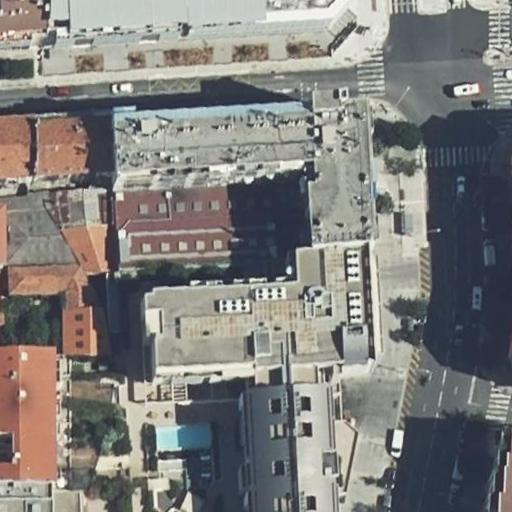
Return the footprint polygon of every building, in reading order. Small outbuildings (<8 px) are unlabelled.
[(0,0),(0,52),(36,50),(43,50),(45,19),(45,0),(0,0)] [(264,37),(262,0),(45,0),(45,19),(36,50),(116,46),(136,45),(150,44),(203,41),(247,38),(310,35),(279,36),(264,37)] [(262,0),(264,37),(279,36),(310,35),(320,35),(343,7),(348,0),(262,0)] [(137,271),(308,261),(364,257),(372,257),(365,138),(364,126),(356,120),(340,121),(339,110),(306,112),(306,122),(297,123),(215,128),(140,133),(131,133),(131,123),(108,124),(112,179),(113,191),(114,206),(117,266),(117,273),(137,271)] [(70,126),(33,128),(36,183),(112,179),(108,124),(70,126)] [(0,185),(36,183),(33,128),(0,129),(0,185)] [(27,196),(28,201),(28,213),(60,210),(114,206),(113,191),(27,196)] [(28,201),(0,202),(0,214),(28,213),(28,201)] [(28,213),(0,214),(0,271),(11,272),(79,268),(117,266),(115,242),(114,206),(60,210),(28,213)] [(365,277),(364,257),(308,261),(137,271),(143,386),(341,374),(372,371),(365,277)] [(65,358),(98,312),(79,268),(11,272),(13,293),(64,295),(65,358)] [(0,359),(0,493),(50,493),(50,358),(0,359)] [(65,358),(50,358),(50,493),(92,493),(102,460),(109,429),(111,407),(143,386),(65,358)] [(339,511),(358,432),(344,421),(341,374),(143,386),(111,407),(109,429),(102,460),(92,493),(91,511),(339,511)] [(511,511),(511,439),(501,439),(502,454),(492,468),(490,486),(488,486),(485,511),(511,511)] [(0,511),(91,511),(92,493),(50,493),(0,493),(0,511)]
